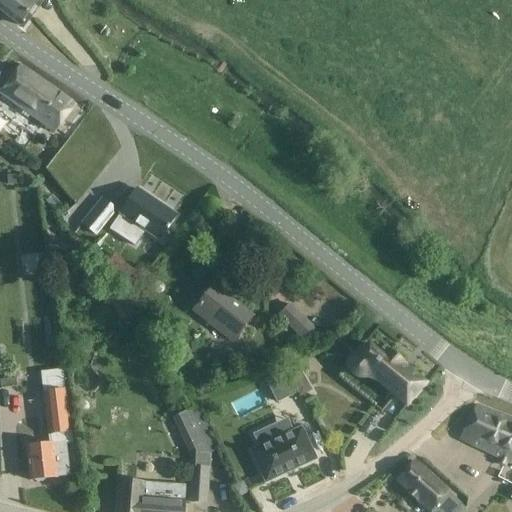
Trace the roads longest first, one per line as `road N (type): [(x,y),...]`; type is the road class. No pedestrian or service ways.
road 1 (unclassified): [(471,374),(251,197),(0,27)]
road 2 (residential): [(305,511),(417,434),(471,374)]
